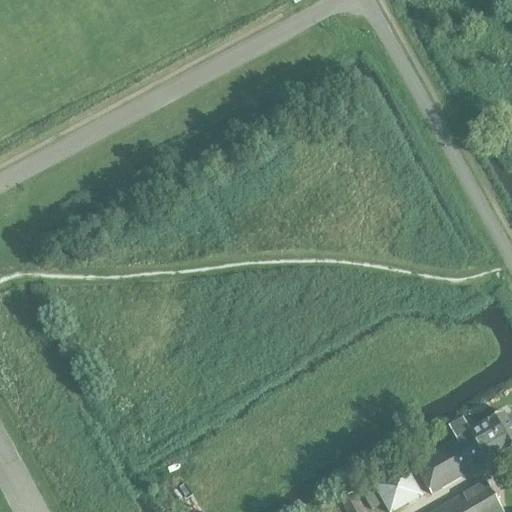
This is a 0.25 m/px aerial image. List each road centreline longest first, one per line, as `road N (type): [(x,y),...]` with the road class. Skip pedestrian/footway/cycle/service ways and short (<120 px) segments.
road 1 (unclassified): [(0,181),(340,0)]
road 2 (unclassified): [(511,265),(363,0)]
